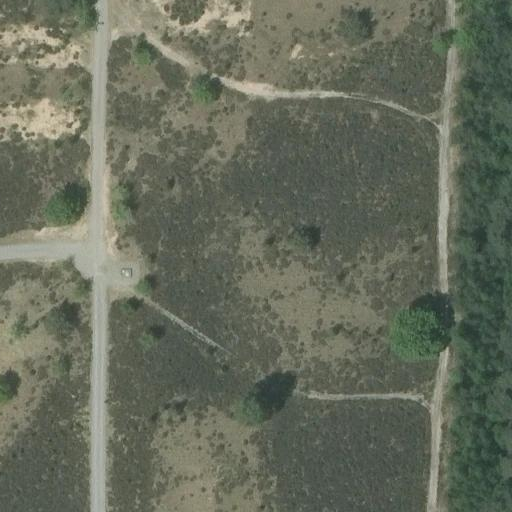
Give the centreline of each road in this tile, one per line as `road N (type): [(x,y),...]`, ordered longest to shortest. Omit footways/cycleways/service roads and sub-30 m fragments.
road 1 (track): [(454,0),(435,511)]
road 2 (track): [(99,285),(294,394),(441,403)]
road 3 (track): [(105,18),(206,77),(269,96),(374,105),(450,132)]
road 4 (track): [(99,511),(99,253)]
road 5 (track): [(106,0),(99,253)]
